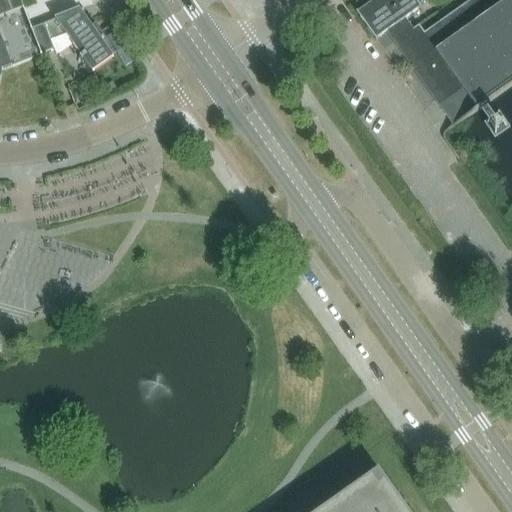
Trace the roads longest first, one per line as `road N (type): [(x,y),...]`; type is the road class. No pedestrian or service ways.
road 1 (secondary): [(298,204),(511,505)]
road 2 (secondary): [(511,465),(319,192)]
road 3 (residential): [(294,244),(482,511)]
road 4 (residential): [(0,152),(99,130),(204,73)]
road 5 (residential): [(465,352),(358,202)]
road 6 (secondary): [(319,192),(225,57)]
road 7 (secondary): [(204,73),(298,204)]
